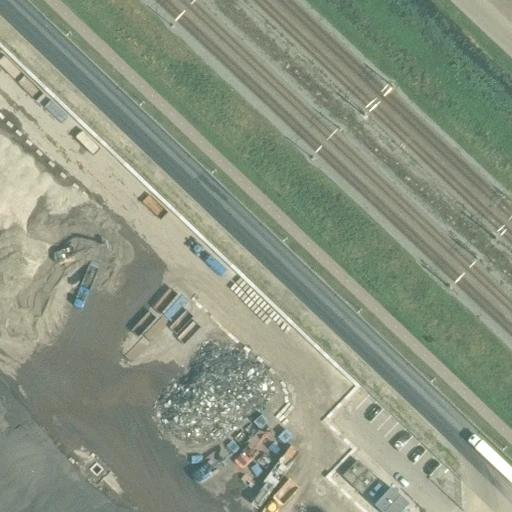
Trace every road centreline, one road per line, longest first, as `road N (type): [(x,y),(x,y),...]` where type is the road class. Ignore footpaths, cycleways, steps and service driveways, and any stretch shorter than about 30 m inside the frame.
road 1 (unclassified): [(4,0),(511,482)]
road 2 (unknown): [(0,395),(83,457),(125,511)]
